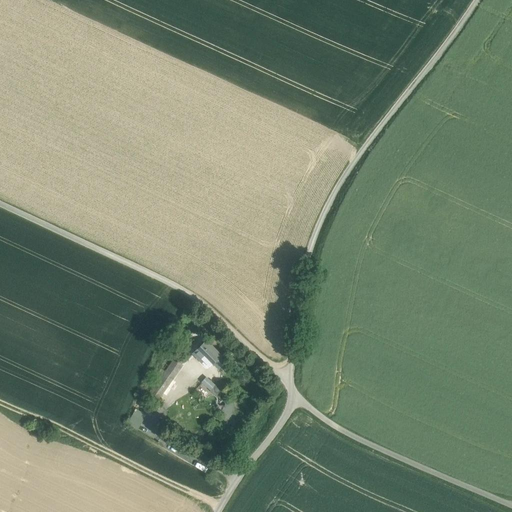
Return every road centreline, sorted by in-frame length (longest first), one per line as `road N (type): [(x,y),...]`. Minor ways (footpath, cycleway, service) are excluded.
road 1 (unclassified): [(477,0),(324,210),(304,268),(289,384)]
road 2 (unclassified): [(289,384),(173,284),(0,204)]
road 3 (unclassified): [(289,384),(307,408),(352,436),(511,505)]
road 4 (unclassified): [(289,384),(290,407),(218,511)]
